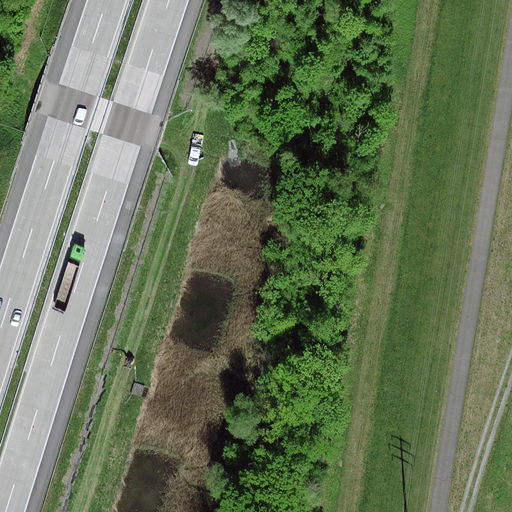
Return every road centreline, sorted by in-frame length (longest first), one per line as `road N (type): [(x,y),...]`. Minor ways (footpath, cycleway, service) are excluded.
road 1 (motorway): [(4,511),(173,0)]
road 2 (track): [(511,51),(437,511)]
road 3 (motorway): [(107,0),(0,340)]
road 4 (track): [(511,360),(465,511)]
